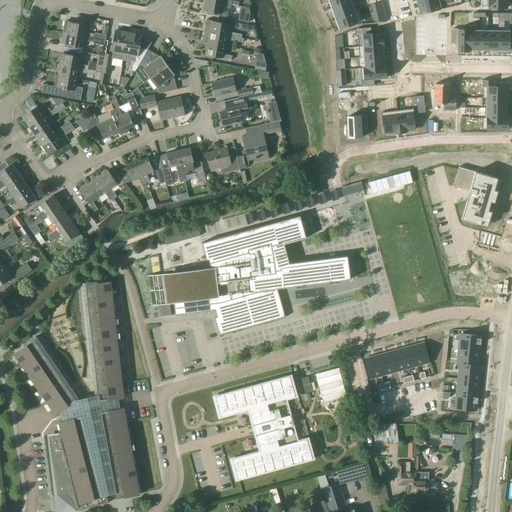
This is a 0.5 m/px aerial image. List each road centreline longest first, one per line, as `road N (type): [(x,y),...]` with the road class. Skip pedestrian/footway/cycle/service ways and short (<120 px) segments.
road 1 (residential): [(155,511),(174,482),(160,392),(436,315),(510,316)]
road 2 (residential): [(57,179),(199,124),(188,62),(161,15)]
road 3 (residential): [(0,106),(22,92),(45,5),(161,15)]
